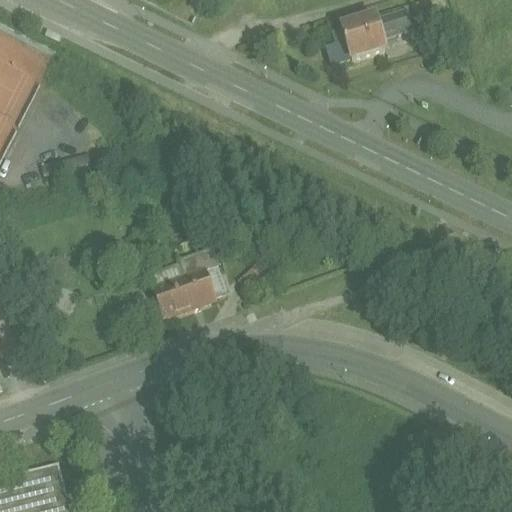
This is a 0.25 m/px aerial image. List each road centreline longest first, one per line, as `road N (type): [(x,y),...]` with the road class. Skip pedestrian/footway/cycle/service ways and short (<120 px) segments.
road 1 (secondary): [(55,0),(511,221)]
road 2 (residential): [(116,380),(242,348),(297,353),(352,367),(511,447)]
road 3 (residential): [(116,380),(149,511)]
road 4 (residential): [(0,424),(116,380)]
